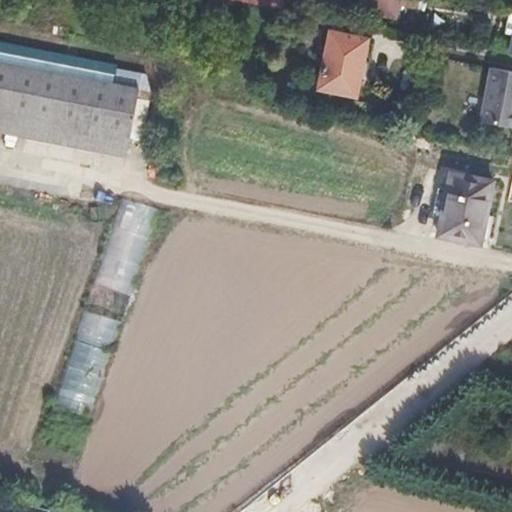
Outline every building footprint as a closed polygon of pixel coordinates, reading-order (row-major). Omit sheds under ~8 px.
[(416,8),(417,0),(400,0),(399,6),(416,8)] [(357,96),(368,40),(330,31),(319,88),(357,96)] [(0,41),(0,128),(124,153),(132,113),(140,73),(0,41)] [(511,128),(511,72),(490,68),(479,121),(511,128)] [(453,169),(450,183),(438,237),(482,246),(495,179),(453,169)] [(159,212),(121,201),(50,413),(87,428),(159,212)]
